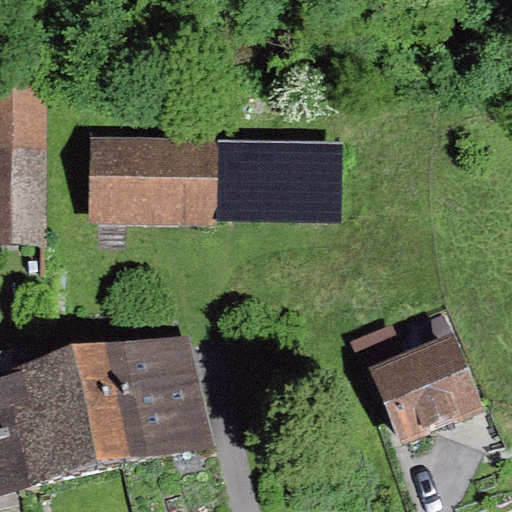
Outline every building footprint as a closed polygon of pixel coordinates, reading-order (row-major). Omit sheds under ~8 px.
[(0,243),(39,245),(44,87),(0,86),(0,243)] [(98,146),(96,231),(343,237),(346,152),(98,146)] [(186,339),(94,360),(120,475),(214,455),(193,370),(186,339)] [(452,344),(368,373),(397,457),(481,429),(452,344)] [(0,502),(120,475),(94,360),(90,345),(18,362),(16,352),(0,355),(0,502)]
